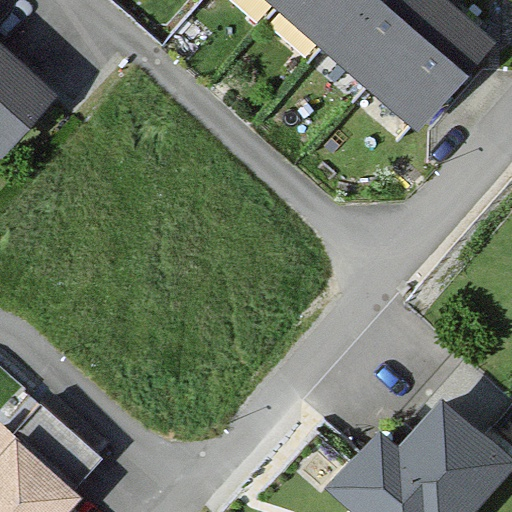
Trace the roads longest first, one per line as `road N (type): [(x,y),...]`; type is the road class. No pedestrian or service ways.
road 1 (residential): [(511,128),(198,496)]
road 2 (residential): [(0,332),(198,496)]
